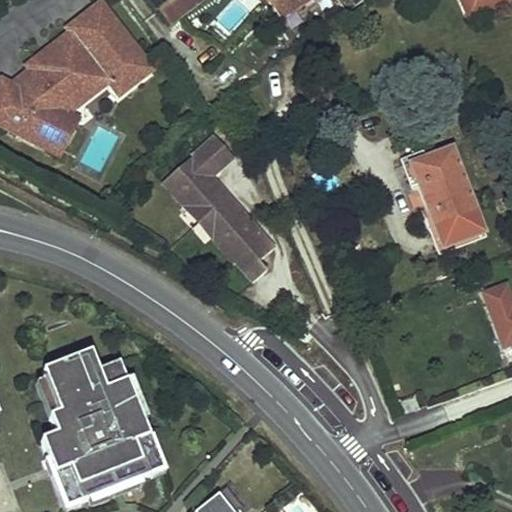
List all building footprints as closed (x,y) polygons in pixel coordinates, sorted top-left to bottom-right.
[(172,0),(146,0),(156,12),(172,0)] [(267,0),(282,21),(312,0),(267,0)] [(490,14),(483,0),(459,0),(470,23),(490,14)] [(511,0),(483,0),(490,14),(511,4),(511,0)] [(217,17),(228,32),(249,15),(238,1),(217,17)] [(143,62),(102,6),(70,30),(73,34),(55,48),(61,57),(53,63),(46,54),(28,67),(34,76),(24,93),(7,83),(0,79),(0,125),(53,159),(74,126),(60,117),(75,93),(72,89),(99,69),(108,82),(118,96),(146,76),(138,66),(143,62)] [(61,57),(55,48),(46,54),(53,63),(61,57)] [(34,76),(28,67),(7,83),(24,93),(34,76)] [(108,82),(99,69),(72,89),(75,93),(60,117),(108,82)] [(214,139),(160,183),(182,210),(188,205),(200,220),(212,235),(207,240),(229,267),(231,266),(247,286),(262,275),(254,266),(269,253),(209,179),(203,173),(212,165),(218,172),(232,160),(214,139)] [(485,233),(452,150),(410,166),(444,249),(485,233)] [(212,165),(203,173),(209,179),(218,172),(212,165)] [(188,205),(182,210),(195,225),(200,220),(188,205)] [(212,235),(200,220),(195,225),(207,240),(212,235)] [(511,301),(507,288),(484,296),(504,350),(511,347),(511,301)] [(52,470),(68,510),(101,498),(100,496),(128,484),(129,487),(164,473),(144,423),(142,424),(130,394),(132,394),(121,366),(99,374),(92,357),(44,376),(47,382),(61,418),(51,422),(57,439),(42,445),(52,470)] [(51,422),(61,418),(47,382),(37,386),(51,422)] [(242,511),(245,510),(228,490),(200,511),(242,511)]
